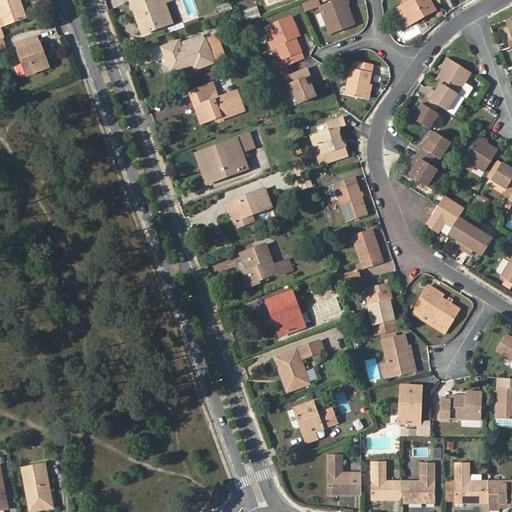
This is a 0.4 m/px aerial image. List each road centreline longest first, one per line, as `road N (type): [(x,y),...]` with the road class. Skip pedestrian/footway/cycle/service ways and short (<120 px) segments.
road 1 (tertiary): [(282,509),(91,0)]
road 2 (tertiary): [(66,0),(244,486)]
road 3 (residential): [(417,68),(378,145),(389,200),(415,249),(492,298)]
road 4 (residential): [(472,13),(511,130)]
